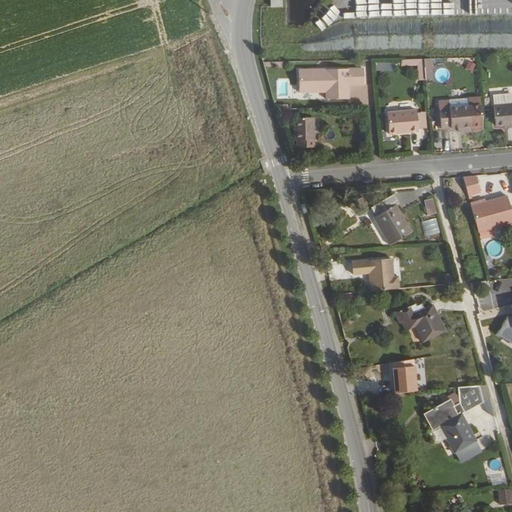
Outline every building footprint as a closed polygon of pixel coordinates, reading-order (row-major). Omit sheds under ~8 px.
[(328,52),(511,50),(511,18),(354,20),(354,39),(303,40),(304,53),(314,52),(314,53),(328,53),(328,52)] [(466,68),(474,70),(476,63),(468,61),(466,68)] [(366,84),(366,67),(302,67),(301,91),(329,91),(329,98),(351,99),(352,84),(366,84)] [(510,96),(508,94),(497,94),(495,96),(495,103),(510,102),(510,96)] [(468,105),(449,106),(448,105),(439,106),(439,109),(435,109),(435,118),(437,118),(440,118),(441,127),(458,126),(463,125),(463,130),(485,127),(482,104),(481,96),(467,97),(468,105)] [(511,102),(510,102),(495,103),(496,123),(505,122),(511,121),(511,102)] [(419,130),(418,109),(388,112),(390,133),(419,130)] [(316,142),(316,119),(298,119),(298,142),(300,142),(300,149),(316,150),(316,142)] [(478,198),(473,180),(460,181),(466,202),(478,198)] [(433,197),(424,200),(428,215),(437,213),(433,197)] [(405,208),(400,199),(381,210),(386,219),(379,223),(396,252),(418,239),(401,211),(405,208)] [(511,227),(511,220),(505,201),(484,207),(482,204),(468,208),(477,238),(511,227)] [(422,221),(426,236),(441,232),(437,218),(422,221)] [(376,293),(403,291),(402,279),(398,279),(396,261),(358,263),(358,276),(374,275),(376,293)] [(423,313),(421,310),(416,313),(410,311),(398,316),(404,330),(408,328),(412,338),(422,334),(428,347),(451,338),(438,312),(429,316),(426,312),(423,313)] [(490,396),(488,390),(479,391),(482,400),(490,396)] [(482,400),(479,391),(458,392),(458,400),(426,418),(432,429),(439,425),(454,453),(475,441),(460,413),(482,400)] [(511,507),(511,492),(499,493),(500,509),(511,507)]
